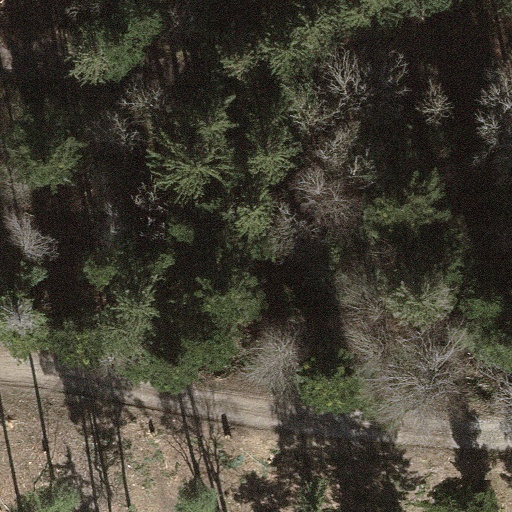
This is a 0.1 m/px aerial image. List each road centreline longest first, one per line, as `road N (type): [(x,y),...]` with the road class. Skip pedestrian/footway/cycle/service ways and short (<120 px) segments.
road 1 (track): [(511,435),(309,419),(0,370)]
road 2 (track): [(511,81),(404,86),(0,66)]
